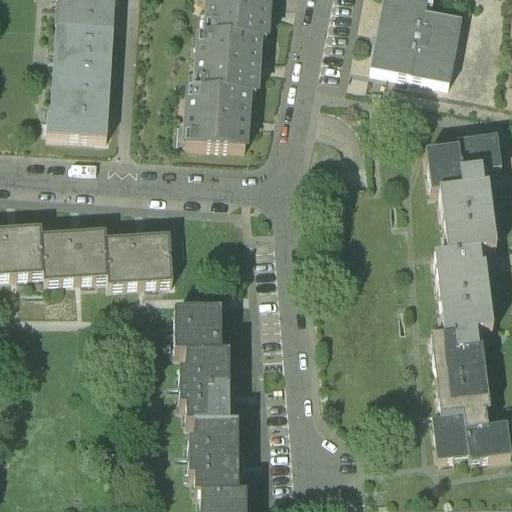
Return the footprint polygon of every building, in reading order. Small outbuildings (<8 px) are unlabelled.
[(64,0),(62,36),(113,39),(115,0),(64,0)] [(212,0),(210,44),(259,47),(266,48),(269,0),(212,0)] [(384,0),(382,9),(425,17),(427,0),(384,0)] [(424,23),(425,17),(382,9),(379,26),(384,27),(377,63),(373,62),(369,80),(448,95),(451,77),(447,76),(452,47),(456,48),(460,29),(424,23)] [(62,36),(59,88),(109,91),(113,39),(62,36)] [(203,44),(200,99),(249,102),(256,102),(259,47),(210,44),(203,44)] [(105,150),(109,91),(59,88),(56,125),(47,125),(45,146),(105,150)] [(246,158),(249,102),(200,99),(193,98),(189,155),(246,158)] [(480,461),(481,469),(510,465),(508,448),(507,448),(502,449),(499,433),(486,435),(484,420),(488,419),(479,355),(476,356),(474,341),(493,338),(483,276),(480,277),(478,261),(495,258),(485,194),(481,194),(479,180),(490,178),(487,163),(496,161),(494,143),(464,148),(465,154),(454,156),(455,163),(442,165),(441,158),(422,161),(427,191),(433,190),(435,200),(436,200),(439,216),(447,215),(451,244),(443,245),(446,263),(439,264),(441,281),(433,282),(436,299),(443,298),(447,328),(440,329),(443,345),(435,346),(437,363),(430,364),(433,382),(439,381),(443,408),(437,409),(439,426),(437,427),(439,437),(433,438),(437,467),(455,464),(454,459),(468,457),(469,462),(469,463),(480,461)] [(454,156),(441,158),(442,165),(455,163),(454,156)] [(499,177),(496,161),(487,163),(490,178),(499,177)] [(439,216),(443,245),(451,244),(447,215),(439,216)] [(0,287),(43,285),(41,245),(40,237),(0,239),(0,287)] [(44,293),(107,289),(105,249),(105,241),(41,245),(43,285),(44,293)] [(169,245),(105,249),(107,289),(108,296),(172,293),(169,245)] [(431,266),(433,282),(441,281),(439,264),(431,266)] [(199,511),(245,511),(245,504),(237,504),(237,434),(229,434),(228,364),(220,364),(219,321),(173,322),(173,365),(184,365),(184,381),(177,381),(178,418),(185,418),(185,435),(193,435),(193,451),(187,451),(187,489),(193,489),(193,505),(199,505),(199,511)] [(427,347),(430,364),(437,363),(435,346),(427,347)] [(433,382),(437,409),(443,408),(439,381),(433,382)] [(505,432),(499,433),(502,449),(507,448),(505,432)] [(470,471),(481,469),(480,461),(469,463),(470,471)]
